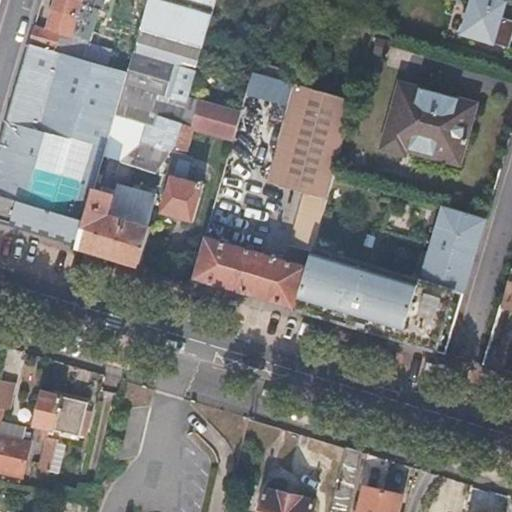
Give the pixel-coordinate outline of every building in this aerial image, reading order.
[(37,24),(31,43),(56,50),(62,31),(73,34),(83,1),(103,7),(104,0),(58,0),(51,28),(37,24)] [(170,148),(175,150),(183,121),(216,0),(148,0),(128,71),(117,114),(129,118),(152,125),(148,142),(170,148)] [(506,3),(495,0),(473,0),(463,33),(511,48),(511,44),(511,20),(502,17),(506,3)] [(128,71),(56,50),(31,43),(0,150),(0,218),(35,230),(79,243),(96,188),(113,126),(117,114),(128,71)] [(384,147),(405,153),(409,139),(462,154),(476,104),(402,82),(384,147)] [(307,191),(291,246),(313,251),(356,99),(298,83),(269,181),(307,191)] [(183,121),(175,150),(187,153),(193,127),(234,137),(238,121),(241,110),(199,98),(192,123),(183,121)] [(129,118),(117,114),(113,126),(126,129),(129,118)] [(259,127),(238,121),(234,137),(218,193),(239,198),(259,127)] [(458,167),(462,154),(409,139),(405,153),(458,167)] [(170,148),(148,142),(125,160),(157,170),(170,148)] [(173,173),(162,210),(194,219),(205,182),(173,173)] [(96,188),(79,243),(143,262),(154,224),(151,223),(159,194),(121,183),(117,194),(96,188)] [(309,266),(298,304),(326,313),(325,316),(357,326),(436,349),(457,281),(466,284),(486,219),(444,206),(421,277),(316,243),(313,251),(311,258),(309,266)] [(298,304),(309,266),(283,258),(206,235),(193,277),(225,286),(297,308),(298,304)] [(311,258),(313,251),(291,246),(283,258),(309,266),(311,258)] [(502,304),(511,306),(511,296),(505,294),(502,304)] [(87,401),(42,390),(34,424),(79,435),(87,401)] [(0,426),(4,408),(0,407),(0,470),(22,476),(29,443),(0,435),(0,426)] [(42,467),(52,470),(59,439),(49,437),(42,467)] [(344,511),(359,451),(344,446),(328,511),(344,511)] [(375,511),(380,490),(364,486),(357,511),(375,511)] [(265,488),(258,511),(311,511),(314,500),(265,488)] [(396,511),(401,495),(380,490),(375,511),(396,511)]
